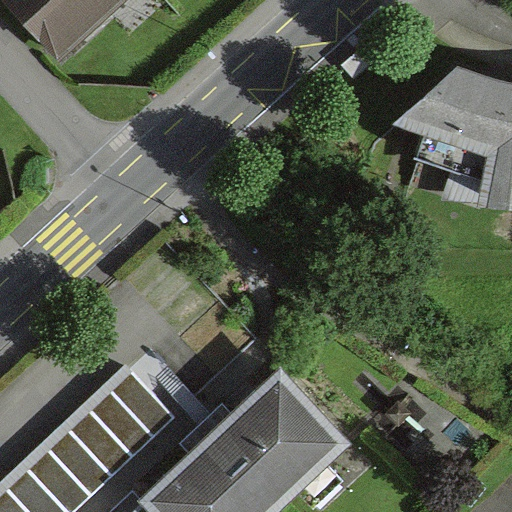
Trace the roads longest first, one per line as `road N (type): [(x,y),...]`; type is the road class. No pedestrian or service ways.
road 1 (tertiary): [(342,0),(121,194)]
road 2 (residential): [(121,194),(0,51)]
road 3 (tertiary): [(121,194),(0,306)]
